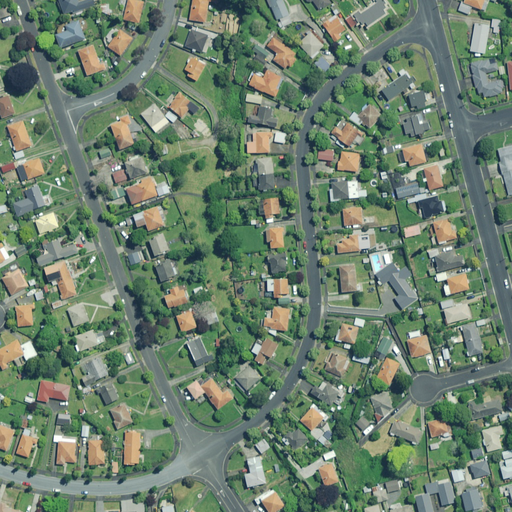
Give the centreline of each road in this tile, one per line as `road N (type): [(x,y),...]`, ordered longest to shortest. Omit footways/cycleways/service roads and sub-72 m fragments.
road 1 (residential): [(433,24),(340,79),(307,124),(302,164),(315,295),(309,343),(277,401),(200,455)]
road 2 (residential): [(200,455),(136,329),(62,113)]
road 3 (residential): [(200,455),(144,483),(111,486),(0,469)]
road 4 (residential): [(461,130),(511,321)]
road 5 (residential): [(171,0),(156,45),(125,85),(62,113)]
road 6 (residential): [(62,113),(20,0)]
